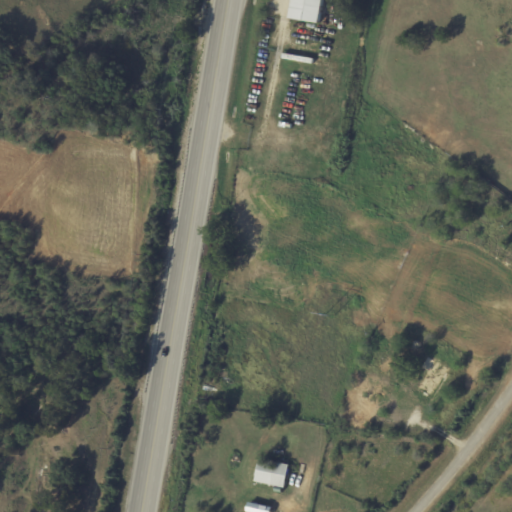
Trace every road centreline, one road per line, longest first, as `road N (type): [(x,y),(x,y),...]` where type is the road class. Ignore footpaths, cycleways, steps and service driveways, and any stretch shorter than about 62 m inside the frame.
road 1 (trunk): [(140,511),(226,0)]
road 2 (residential): [(415,511),(511,388)]
